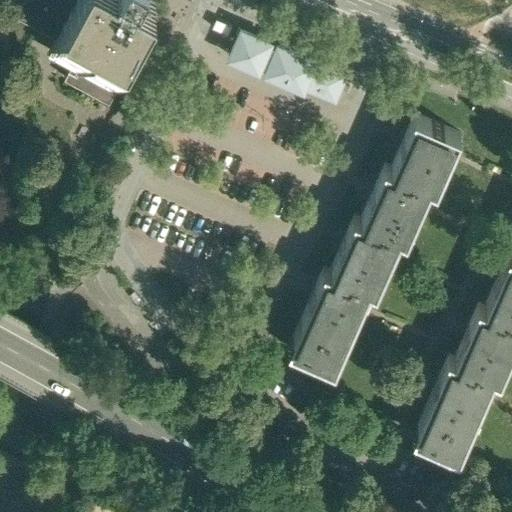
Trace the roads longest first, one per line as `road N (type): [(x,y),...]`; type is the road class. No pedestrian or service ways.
road 1 (residential): [(216,353),(172,324),(116,249),(113,231),(213,0)]
road 2 (residential): [(393,24),(287,239),(216,353)]
road 3 (secondary): [(0,342),(290,511)]
road 4 (residential): [(216,353),(309,433),(444,511)]
road 5 (tertiary): [(511,74),(393,24)]
